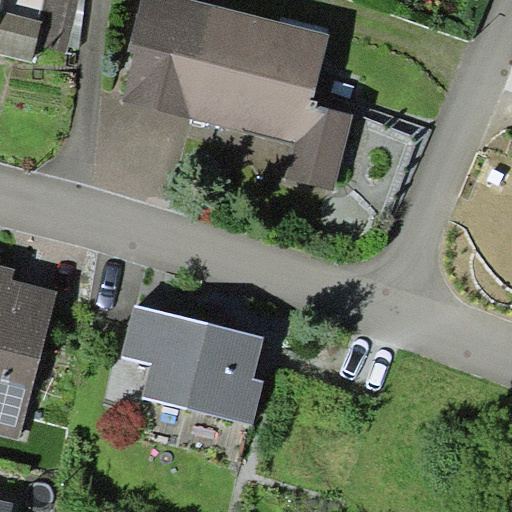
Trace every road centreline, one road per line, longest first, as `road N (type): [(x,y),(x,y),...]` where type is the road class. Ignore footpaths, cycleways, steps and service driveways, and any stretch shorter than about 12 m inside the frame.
road 1 (residential): [(0,207),(257,277),(365,316)]
road 2 (residential): [(482,0),(365,316)]
road 3 (residential): [(365,316),(511,369)]
